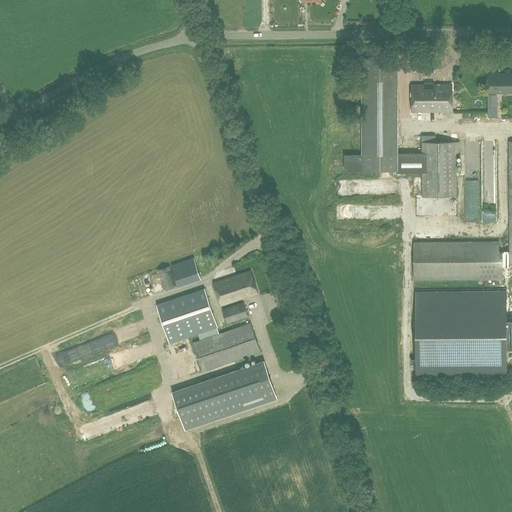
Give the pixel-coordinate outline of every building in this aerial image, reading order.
[(346,151),(345,166),(383,168),(384,144),(399,145),(400,131),(398,131),(401,61),(393,61),(394,57),(374,56),(371,129),(369,152),(346,151)] [(412,73),(434,73),(434,57),(412,57),(412,73)] [(511,74),(495,74),(495,73),(488,73),(488,93),(511,92),(511,74)] [(453,111),(453,85),(413,85),(413,111),(453,111)] [(415,122),(430,122),(430,113),(415,113),(415,122)] [(435,113),(435,122),(448,123),(448,113),(435,113)] [(460,157),(460,138),(425,140),(425,150),(428,150),(429,170),(424,170),(425,195),(460,194),(458,157),(460,157)] [(366,181),(357,181),(357,197),(377,197),(377,194),(383,194),(383,182),(374,182),(374,185),(366,185),(366,181)] [(414,255),(415,280),(504,276),(503,243),(440,245),(440,254),(414,255)] [(164,290),(177,286),(171,265),(158,270),(164,290)] [(200,265),(176,271),(179,283),(203,278),(200,265)] [(222,305),(259,293),(251,271),(215,283),(222,305)] [(170,344),(219,328),(205,289),(157,305),(170,344)] [(227,323),(248,316),(244,302),(223,309),(227,323)] [(141,336),(149,335),(147,324),(139,325),(141,336)] [(203,372),(261,352),(251,324),(193,343),(203,372)] [(483,342),(485,356),(501,354),(499,341),(487,342),(487,341),(483,342)] [(277,399),(265,362),(173,392),(186,429),(277,399)] [(84,371),(88,380),(100,375),(95,365),(84,371)]
